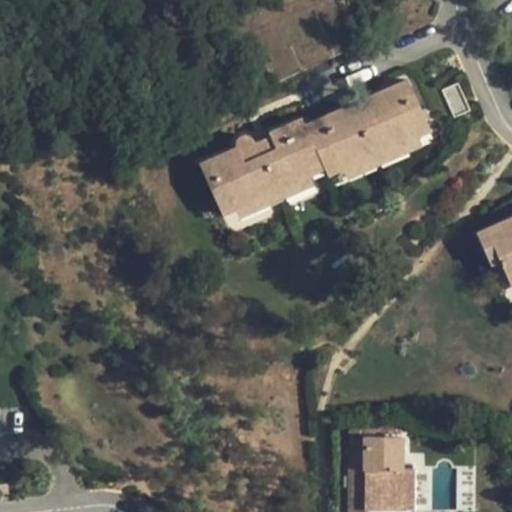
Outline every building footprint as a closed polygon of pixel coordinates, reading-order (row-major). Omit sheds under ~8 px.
[(321,0),(251,32),(274,84),(365,44),(345,0),(321,0)] [(199,164),(221,212),(324,168),(327,174),(430,129),(408,80),(370,97),(377,110),(345,124),(338,110),(306,125),(302,118),(269,133),(271,135),(276,147),(244,161),(238,147),(199,164)] [(458,83),(442,90),(453,116),(469,109),(458,83)] [(338,110),(345,124),(377,110),(370,97),(338,110)] [(238,147),(244,161),(276,147),(271,135),(254,142),(253,139),(250,136),(248,135),(245,134),(242,134),(239,136),(238,138),(237,141),(237,144),(238,147)] [(511,216),(476,232),(489,263),(498,259),(509,282),(511,280),(511,216)] [(348,456),(347,511),(364,511),(365,509),(401,508),(401,466),(401,434),(363,434),(364,446),(364,456),(348,456)] [(348,446),(348,456),(364,456),(364,446),(348,446)] [(401,466),(401,508),(413,508),(413,466),(401,466)]
